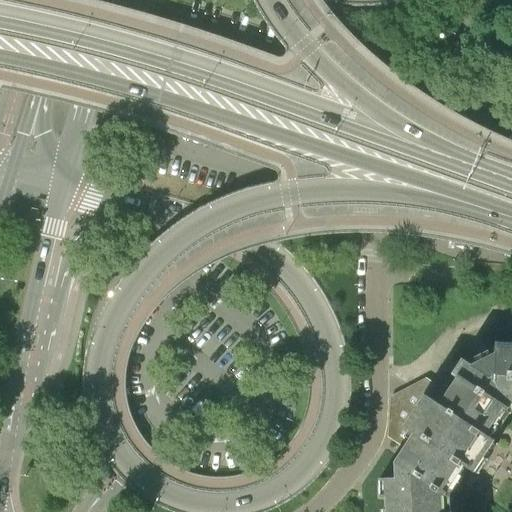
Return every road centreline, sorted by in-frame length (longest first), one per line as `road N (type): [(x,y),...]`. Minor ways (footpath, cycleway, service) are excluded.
road 1 (primary): [(134,202),(265,249),(311,299),(333,355),(336,408),(310,463),(273,493),(224,506),(175,496),(147,480),(103,420),(100,360),(132,289),(181,238),(245,204),(327,190),(463,202)]
road 2 (primary): [(473,172),(195,70),(0,18)]
road 3 (primary): [(0,56),(123,87),(463,202)]
road 4 (primary): [(473,172),(344,88),(306,53),(269,0)]
road 5 (residential): [(375,263),(372,427),(350,472),(313,511)]
road 6 (tertiary): [(0,500),(36,310)]
road 7 (secondary): [(66,183),(115,18)]
road 8 (primary): [(36,310),(78,245),(134,202)]
road 9 (tertiary): [(36,310),(66,183)]
